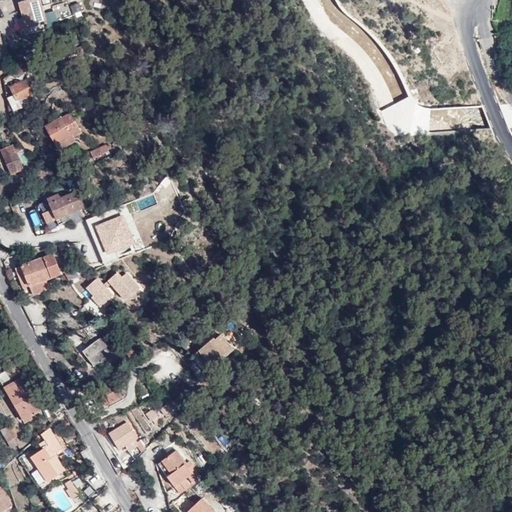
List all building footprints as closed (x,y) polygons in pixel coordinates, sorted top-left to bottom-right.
[(24,19),(26,29),(46,24),(40,0),(30,0),(20,3),(24,19)] [(79,2),(70,6),(75,17),(84,14),(79,2)] [(67,3),(54,4),(56,17),(69,15),(67,3)] [(14,111),(32,103),(29,97),(35,94),(33,89),(37,88),(35,83),(31,85),(27,78),(10,87),(13,95),(8,98),(14,111)] [(71,114),(45,127),(60,152),(71,146),(75,141),(75,140),(83,135),(71,114)] [(106,144),(90,151),(94,160),(110,154),(106,144)] [(17,145),(2,151),(11,173),(22,169),(15,152),(19,150),(17,145)] [(59,194),(48,199),(59,224),(70,220),(68,214),(84,207),(77,191),(61,198),(59,194)] [(43,213),(50,210),(47,201),(40,204),(43,213)] [(120,208),(95,218),(109,254),(117,250),(134,244),(120,208)] [(50,211),(43,215),(48,225),(55,221),(50,211)] [(109,254),(95,218),(87,221),(105,264),(121,258),(117,250),(109,254)] [(53,254),(21,266),(29,286),(32,294),(50,287),(47,279),(61,274),(53,254)] [(29,286),(21,266),(15,268),(23,288),(29,286)] [(68,281),(86,274),(71,269),(65,273),(68,281)] [(108,281),(126,300),(139,287),(126,273),(122,277),(117,272),(108,281)] [(97,278),(87,288),(94,295),(92,297),(101,306),(113,295),(97,278)] [(204,364),(210,372),(235,353),(222,337),(216,342),(214,340),(200,352),(208,362),(204,364)] [(102,345),(98,340),(85,350),(96,365),(109,355),(111,357),(118,352),(109,340),(109,341),(102,345)] [(200,352),(197,355),(204,364),(208,362),(200,352)] [(207,376),(210,372),(204,364),(197,355),(194,357),(194,361),(207,376)] [(0,378),(23,419),(39,410),(21,378),(12,383),(5,371),(0,374),(0,378)] [(114,381),(103,387),(111,403),(122,397),(114,381)] [(168,405),(161,409),(165,414),(171,409),(168,405)] [(153,410),(147,414),(151,421),(153,420),(155,424),(160,421),(153,410)] [(125,444),(137,437),(128,422),(110,433),(119,448),(125,444)] [(13,425),(7,428),(13,440),(16,438),(19,437),(13,425)] [(13,440),(7,428),(3,430),(9,442),(13,440)] [(50,428),(36,437),(43,449),(31,457),(48,482),(66,469),(54,453),(62,448),(50,428)] [(140,443),(137,437),(125,444),(128,450),(140,443)] [(20,445),(16,438),(13,440),(9,442),(12,448),(20,445)] [(177,451),(162,461),(171,474),(168,477),(175,485),(191,473),(187,468),(193,465),(190,461),(186,463),(177,451)] [(171,474),(162,461),(158,464),(168,477),(171,474)] [(69,489),(74,485),(71,480),(66,484),(69,489)] [(0,511),(14,511),(0,484),(0,511)] [(80,494),(74,485),(69,489),(66,491),(72,499),(80,494)] [(187,511),(214,511),(203,499),(187,511)]
